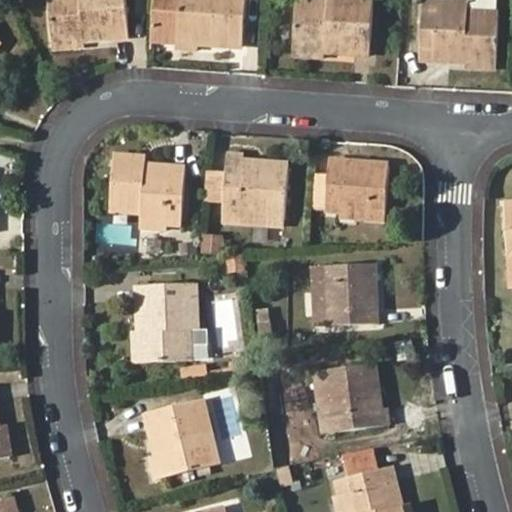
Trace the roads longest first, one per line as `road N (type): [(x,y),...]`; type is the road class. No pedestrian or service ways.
road 1 (residential): [(103,511),(83,436),(61,249),(62,153),(103,104),(158,98),(461,122)]
road 2 (residential): [(461,122),(466,352),(497,511)]
